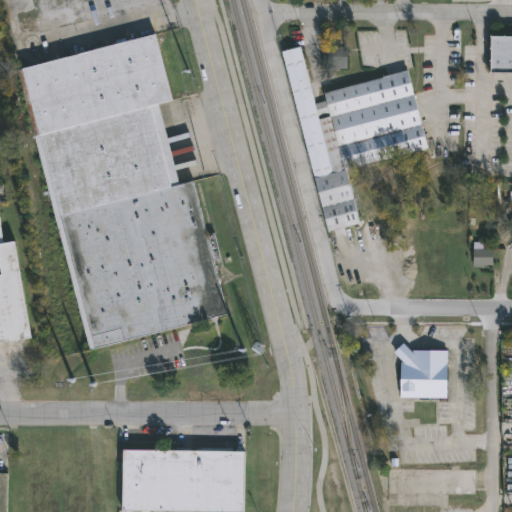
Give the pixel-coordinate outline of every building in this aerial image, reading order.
[(15,71),(88,352),(227,316),(213,262),(220,261),(213,235),(207,237),(193,184),(178,188),(157,106),(171,102),(154,35),(15,71)] [(511,39),(497,40),(492,53),(493,79),(511,78),(511,39)] [(281,53),(327,233),(359,225),(345,171),(427,150),(424,105),(407,72),(323,93),(325,102),(314,105),(300,48),(281,53)] [(30,340),(0,345),(0,227),(3,246),(12,245),(30,340)] [(472,247),(477,247),(477,250),(491,250),(491,270),(472,270),(472,247)] [(411,353),(412,352),(446,353),(445,397),(400,397),(400,364),(401,363),(393,354),(403,344),(411,353)] [(242,511),(243,455),(122,453),(122,511),(242,511)] [(388,471),(474,472),(474,497),(388,497),(388,471)]
